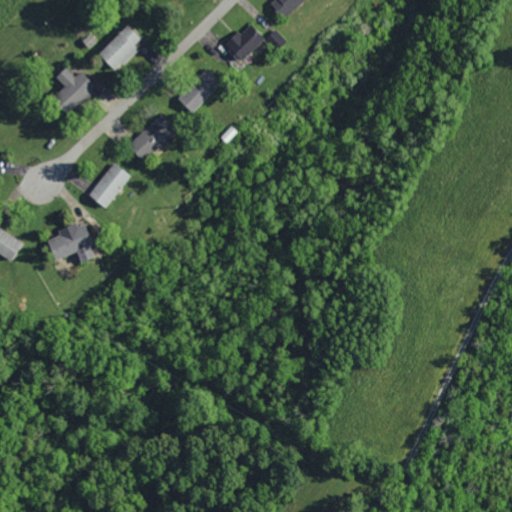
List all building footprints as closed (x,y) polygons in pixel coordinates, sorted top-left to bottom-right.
[(268,0),(281,18),(305,0),(268,0)] [(263,39),(248,22),(223,45),(238,62),(263,39)] [(137,49),(133,44),(139,38),(126,25),(96,53),(114,71),(137,49)] [(263,38),(271,51),(285,43),(276,29),(263,38)] [(73,76),(63,66),(53,76),(62,86),(52,96),(68,113),(95,87),(79,71),(73,76)] [(190,113),(219,83),(204,68),(175,98),(190,113)] [(141,161),(174,130),(158,113),(125,144),(141,161)] [(128,176),(112,162),(86,194),(102,208),(128,176)] [(44,240),(51,260),(74,252),(78,262),(93,256),(80,222),(56,231),(58,235),(44,240)] [(0,255),(8,261),(20,242),(0,229),(0,255)]
